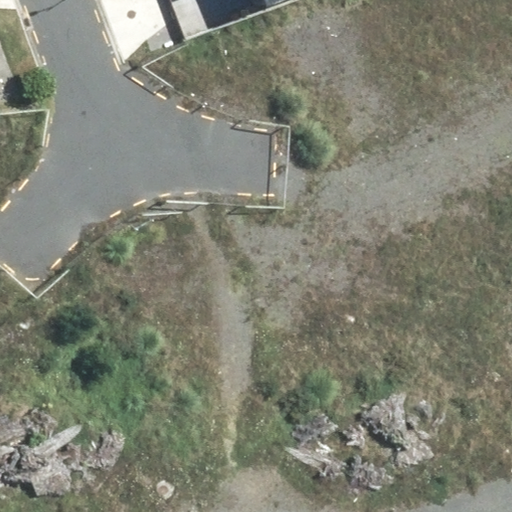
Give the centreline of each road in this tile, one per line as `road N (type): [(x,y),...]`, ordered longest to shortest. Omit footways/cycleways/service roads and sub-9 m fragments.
road 1 (residential): [(82,107),(254,150)]
road 2 (residential): [(82,107),(0,232)]
